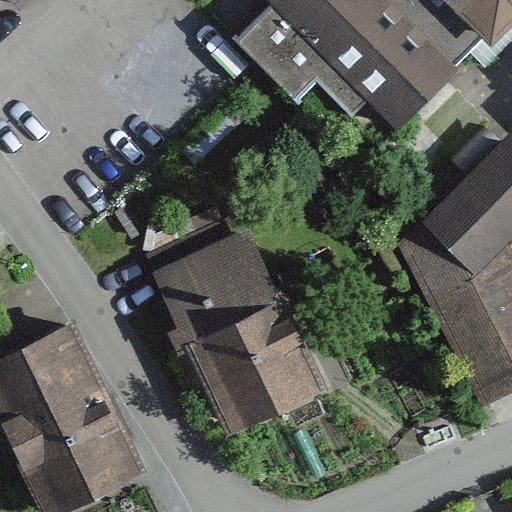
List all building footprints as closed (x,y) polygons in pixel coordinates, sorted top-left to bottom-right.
[(0,0),(0,15),(11,27),(38,0),(0,0)] [(373,0),(269,0),(247,24),(386,155),(511,22),(511,0),(375,0),(374,1),(373,0)] [(169,13),(96,91),(189,178),(262,100),(169,13)] [(511,140),(503,131),(387,243),(472,411),(511,393),(511,253),(507,244),(511,239),(511,140)] [(242,232),(141,278),(216,442),(317,395),(242,232)] [(66,333),(0,364),(0,463),(23,511),(71,511),(137,481),(66,333)]
